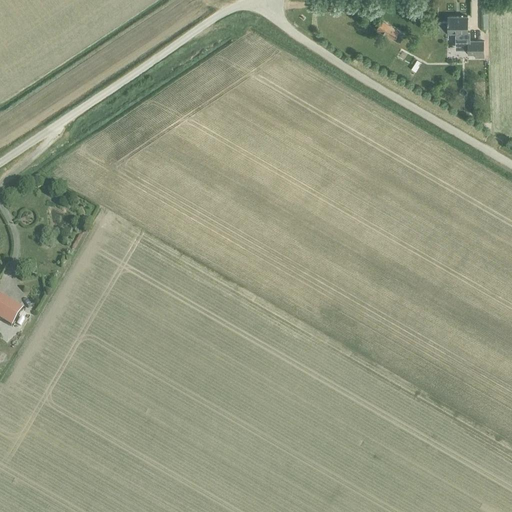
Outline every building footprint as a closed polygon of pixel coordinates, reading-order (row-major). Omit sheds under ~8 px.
[(461,16),(460,15),(459,15),(458,15),(457,16),(448,16),(448,22),(442,22),(441,22),(440,23),(439,23),(439,24),(438,25),(438,26),(438,27),(438,28),(439,29),(439,30),(440,30),(441,31),(442,31),(443,32),(448,32),(468,32),(468,16),(461,16)] [(384,38),(398,46),(405,35),(382,21),(377,30),(386,35),(384,38)] [(468,41),(468,54),(475,53),(475,58),(483,57),(483,53),(484,53),(484,41),(468,41)] [(434,61),(430,51),(425,53),(429,63),(434,61)] [(0,319),(13,328),(24,310),(0,295),(0,319)]
